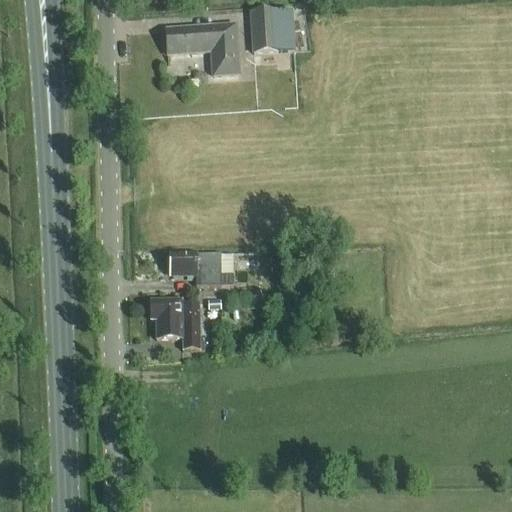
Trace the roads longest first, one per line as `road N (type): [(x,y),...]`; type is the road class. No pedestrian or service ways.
road 1 (primary): [(63,511),(40,0)]
road 2 (unclassified): [(115,511),(107,0)]
